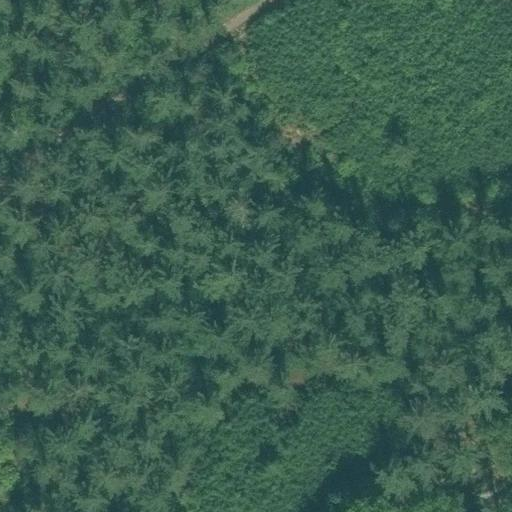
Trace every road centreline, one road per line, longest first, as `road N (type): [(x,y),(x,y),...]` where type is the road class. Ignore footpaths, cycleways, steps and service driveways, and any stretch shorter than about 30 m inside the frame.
road 1 (track): [(0,174),(243,0)]
road 2 (track): [(511,434),(372,511)]
